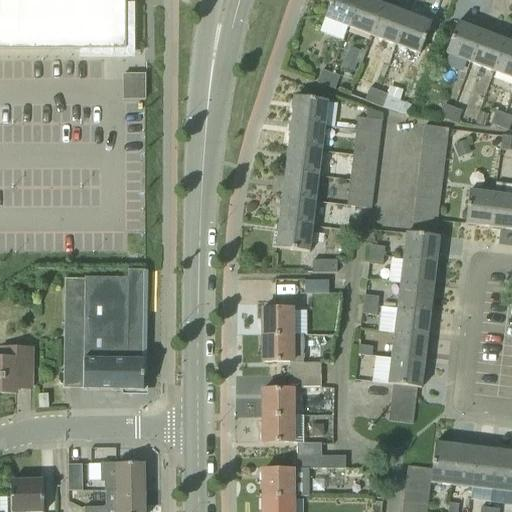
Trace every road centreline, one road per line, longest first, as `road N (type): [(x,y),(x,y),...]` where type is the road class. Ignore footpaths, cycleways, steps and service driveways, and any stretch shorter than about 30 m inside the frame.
road 1 (tertiary): [(196,425),(201,145),(225,0)]
road 2 (residential): [(511,410),(472,406),(461,392),(474,268),(485,259),(511,263)]
road 3 (residential): [(0,438),(46,428),(196,425)]
